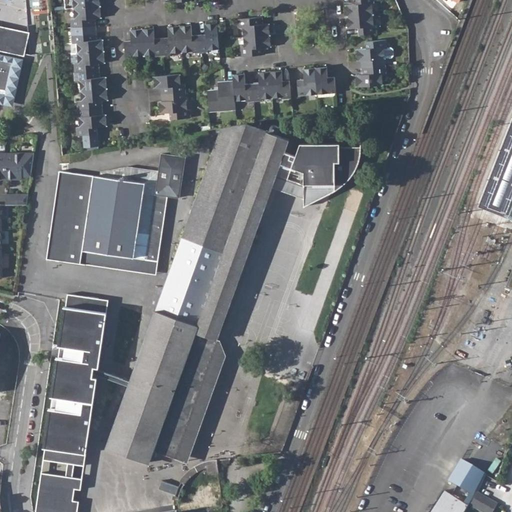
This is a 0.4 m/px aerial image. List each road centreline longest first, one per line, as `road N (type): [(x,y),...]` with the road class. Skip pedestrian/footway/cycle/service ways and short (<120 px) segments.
road 1 (residential): [(424,91),(272,511)]
road 2 (residential): [(14,511),(35,343),(25,318),(0,305)]
road 3 (residential): [(154,17),(281,7)]
road 4 (residential): [(338,56),(342,97),(424,91)]
